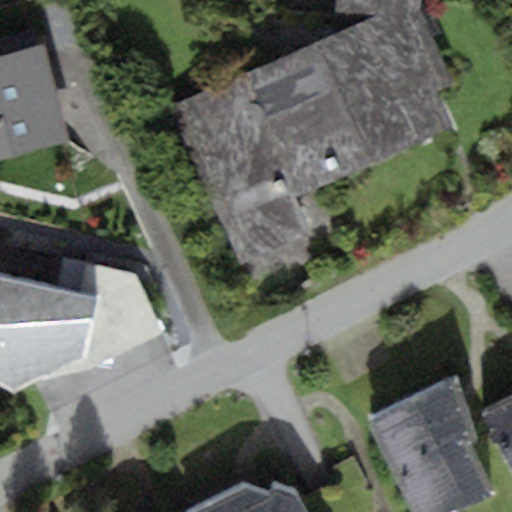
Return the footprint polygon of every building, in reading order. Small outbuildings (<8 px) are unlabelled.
[(425,1),(168,104),(217,224),(473,121),(425,1)] [(41,40),(0,50),(0,172),(71,154),(41,40)] [(113,303),(0,277),(0,386),(22,398),(93,356),(113,303)] [(455,378),(375,418),(421,511),(454,511),(508,486),(455,378)] [(511,406),(498,415),(511,445),(511,406)] [(317,511),(294,464),(197,511),(317,511)]
